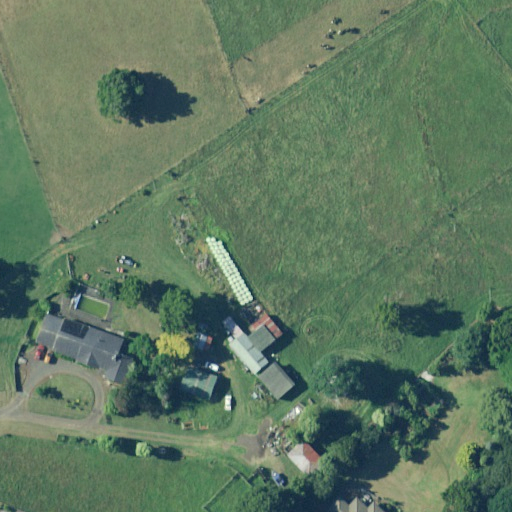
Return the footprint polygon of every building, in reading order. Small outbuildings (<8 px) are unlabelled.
[(126,336),(45,312),(36,340),(53,346),(52,350),(78,358),(77,361),(122,375),(128,354),(122,352),(126,336)] [(236,336),(228,344),(255,374),(270,360),(260,350),(275,337),(277,340),(285,333),(266,313),(253,325),(257,330),(249,337),(229,315),(223,321),(236,336)] [(213,336),(196,330),(191,345),(208,351),(213,336)] [(296,383),(275,361),(259,376),(280,398),(296,383)] [(211,400),(218,376),(188,367),(181,391),(211,400)] [(306,438),(288,455),(310,478),(328,461),(306,438)] [(385,511),(374,501),(368,507),(356,496),(350,503),(341,495),(328,509),(330,511),(385,511)]
